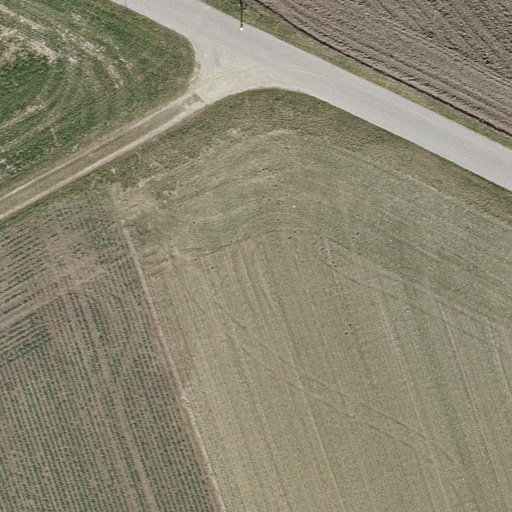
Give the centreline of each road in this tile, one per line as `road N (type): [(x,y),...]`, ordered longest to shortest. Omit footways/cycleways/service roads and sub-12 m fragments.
road 1 (unclassified): [(511,175),(145,0)]
road 2 (track): [(0,205),(266,57)]
